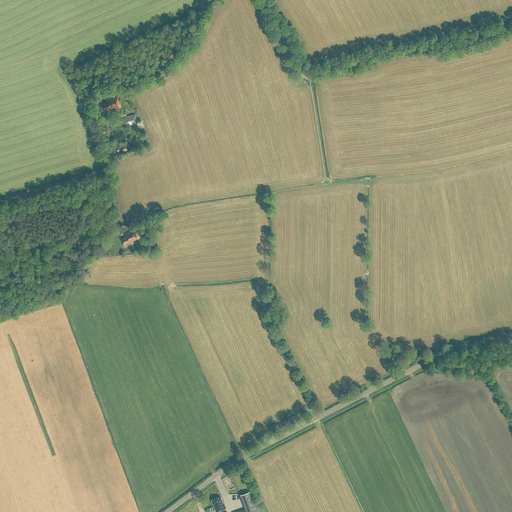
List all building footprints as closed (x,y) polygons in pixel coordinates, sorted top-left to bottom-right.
[(121,107),(118,95),(105,98),(106,102),(100,104),(102,111),(115,108),(115,109),(121,107)] [(121,117),(124,126),(124,127),(137,123),(135,114),(121,117)] [(137,228),(134,229),(125,234),(126,236),(121,238),(124,245),(141,237),(137,228)] [(252,491),(250,491),(240,495),(246,511),(250,511),(258,509),(252,491)] [(213,503),(216,511),(226,508),(224,503),(223,503),(221,496),(212,500),(212,501),(212,503),(213,503)]
